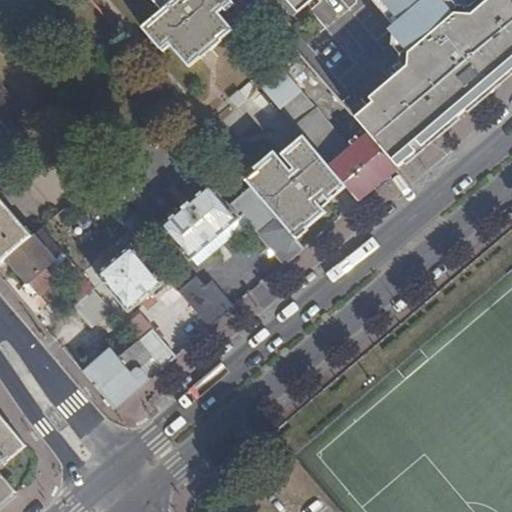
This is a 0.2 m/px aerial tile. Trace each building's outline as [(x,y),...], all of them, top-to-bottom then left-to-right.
[(169,40),(191,64),(221,39),(187,0),(152,0),(161,10),(144,25),(162,46),(169,40)] [(187,0),(221,39),(235,27),(220,9),(225,4),(228,7),(235,0),(234,0),(187,0)] [(275,0),(291,20),(316,0),(371,0),(375,4),(371,9),(390,31),(386,35),(409,59),(456,13),(446,0),(275,0)] [(372,107),(354,122),(365,136),(395,172),(511,72),(511,0),(489,0),(472,15),(456,13),(409,59),(407,71),(369,103),(372,107)] [(303,137),(307,141),(345,187),(359,203),(395,172),(365,136),(350,149),(282,68),(262,87),(303,137)] [(0,261),(6,256),(33,234),(0,194),(0,121),(12,135),(30,120),(25,113),(0,84),(0,261)] [(255,168),(243,178),(274,215),(297,242),(310,231),(307,228),(328,210),(325,205),(345,187),(307,141),(287,158),(295,166),(291,169),(280,156),(259,173),(255,168)] [(194,265),(244,223),(215,189),(164,231),(194,265)] [(130,212),(118,222),(136,242),(147,232),(130,212)] [(274,228),(263,238),(286,266),(304,250),(297,242),(274,215),(268,221),(274,228)] [(45,268),(55,260),(33,234),(6,256),(39,297),(57,283),(45,268)] [(130,310),(165,282),(132,244),(97,273),(130,310)] [(175,275),(167,266),(161,272),(169,281),(175,275)] [(181,284),(175,289),(210,331),(230,313),(204,283),(190,294),(181,284)] [(154,331),(141,342),(155,358),(165,369),(178,358),(154,331)] [(113,351),(84,374),(115,411),(152,380),(145,372),(146,371),(144,368),(155,358),(141,342),(120,360),(113,351)] [(146,371),(145,372),(152,380),(165,369),(155,358),(144,368),(146,371)] [(0,508),(18,494),(0,472),(0,471),(27,448),(0,415),(0,508)]
